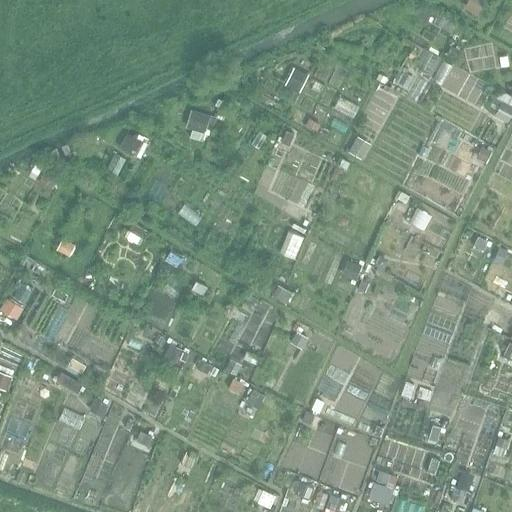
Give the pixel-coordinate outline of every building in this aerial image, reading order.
[(484,0),(467,0),(463,7),(476,14),(484,0)] [(451,46),(446,55),(454,59),(459,50),(451,46)] [(294,70),(286,86),(299,93),(307,76),(294,70)] [(378,73),(375,79),(384,83),(386,77),(378,73)] [(511,106),(501,101),(493,115),(506,122),(511,111),(511,106)] [(193,110),(188,127),(204,132),(210,116),(193,110)] [(309,118),(304,126),(315,132),(319,124),(309,118)] [(286,130),(281,141),(289,144),(293,133),(286,130)] [(126,132),(118,146),(136,155),(143,142),(126,132)] [(357,136),(347,151),(359,158),(368,143),(357,136)] [(482,147),(477,158),(486,162),(491,151),(482,147)] [(56,148),(48,151),(52,160),(60,156),(56,148)] [(43,171),(38,180),(51,187),(56,178),(43,171)] [(132,223),(124,237),(138,244),(141,238),(139,237),(143,230),(132,223)] [(294,258),(303,237),(291,232),(282,252),(294,258)] [(478,237),(475,244),(483,248),(486,241),(478,237)] [(62,239),(56,250),(68,256),(74,245),(62,239)] [(498,247),(492,260),(501,264),(507,251),(498,247)] [(24,254),(18,263),(28,268),(33,259),(24,254)] [(379,255),(374,264),(384,269),(389,259),(379,255)] [(349,262),(344,275),(356,280),(361,267),(349,262)] [(291,277),(286,287),(295,291),(300,282),(291,277)] [(21,279),(15,295),(30,302),(37,285),(21,279)] [(361,279),(357,289),(364,291),(368,282),(361,279)] [(277,284),(271,295),(285,303),(291,293),(277,284)] [(5,298),(0,306),(0,309),(15,319),(22,308),(5,298)] [(295,331),(289,342),(300,348),(306,337),(295,331)] [(169,344),(163,357),(174,362),(180,349),(169,344)] [(511,345),(509,344),(500,360),(511,365),(511,345)] [(71,357),(67,365),(81,373),(85,366),(71,357)] [(0,372),(0,389),(5,391),(11,377),(0,372)] [(61,372),(55,381),(77,393),(82,384),(61,372)] [(233,379),(228,388),(238,393),(243,384),(233,379)] [(405,381),(400,395),(409,398),(414,384),(405,381)] [(440,408),(451,414),(464,391),(452,385),(440,408)] [(252,389),(245,402),(256,408),(263,395),(252,389)] [(94,399),(88,410),(101,416),(106,405),(94,399)] [(305,413),(301,422),(309,425),(312,417),(305,413)] [(377,425),(373,433),(380,436),(383,427),(377,425)] [(432,426),(428,439),(436,441),(441,428),(432,426)] [(140,431),(136,441),(147,446),(152,436),(140,431)] [(498,437),(495,446),(504,449),(507,440),(498,437)] [(185,455),(181,463),(191,467),(194,459),(185,455)] [(430,457),(426,472),(435,474),(439,460),(430,457)] [(35,466),(21,461),(16,471),(31,477),(35,466)] [(290,468),(280,492),(295,498),(305,474),(290,468)] [(379,470),(376,480),(386,483),(389,473),(379,470)] [(460,474),(456,486),(467,490),(468,490),(472,478),(460,474)] [(456,486),(451,498),(462,502),(467,490),(456,486)] [(264,489),(260,498),(272,503),(275,494),(264,489)] [(318,493),(313,506),(321,509),(326,496),(318,493)]
